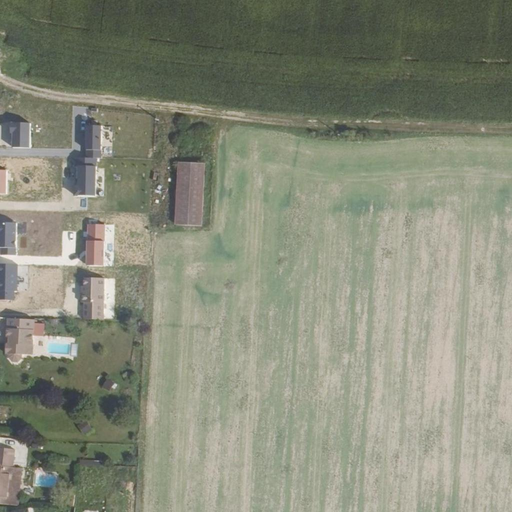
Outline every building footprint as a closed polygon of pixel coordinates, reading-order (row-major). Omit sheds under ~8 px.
[(175,228),(200,229),(203,165),(179,163),(175,228)] [(32,318),(6,317),(5,335),(7,335),(7,342),(5,342),(4,352),(7,353),(7,356),(11,360),(16,360),(19,357),(20,353),(27,354),(27,344),(31,344),(32,318)] [(107,380),(102,388),(108,392),(113,384),(107,380)] [(92,429),(86,421),(77,427),(83,436),(92,429)] [(0,504),(15,506),(19,469),(11,468),(13,450),(0,448),(0,504)] [(74,507),(75,494),(68,494),(67,506),(74,507)]
